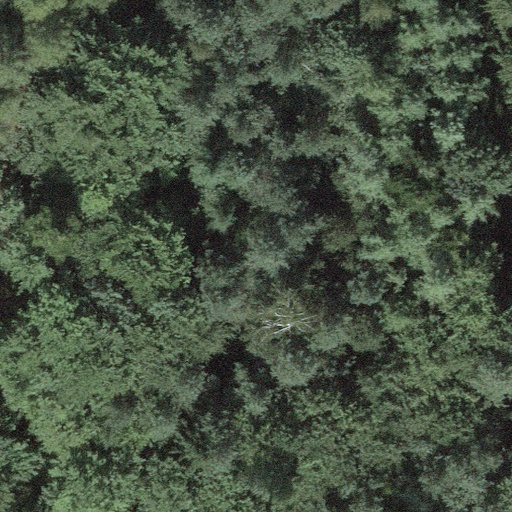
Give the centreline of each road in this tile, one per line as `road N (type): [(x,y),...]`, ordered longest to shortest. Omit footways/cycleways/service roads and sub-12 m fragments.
road 1 (track): [(106,0),(32,87),(0,173)]
road 2 (track): [(0,376),(56,511)]
